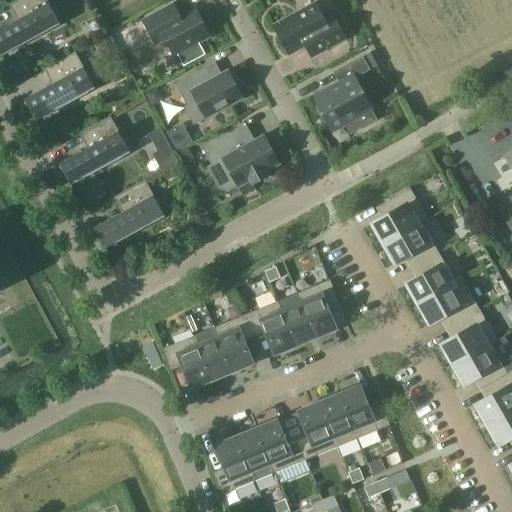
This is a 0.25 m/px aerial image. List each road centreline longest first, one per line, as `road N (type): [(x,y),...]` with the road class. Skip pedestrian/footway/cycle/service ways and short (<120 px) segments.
road 1 (residential): [(104,304),(329,182)]
road 2 (residential): [(406,332),(190,422)]
road 3 (residential): [(104,304),(0,113)]
road 4 (residential): [(511,84),(329,182)]
road 5 (residential): [(406,332),(508,511)]
road 6 (residential): [(229,0),(325,174)]
road 7 (residential): [(0,441),(102,390),(144,399),(167,431)]
